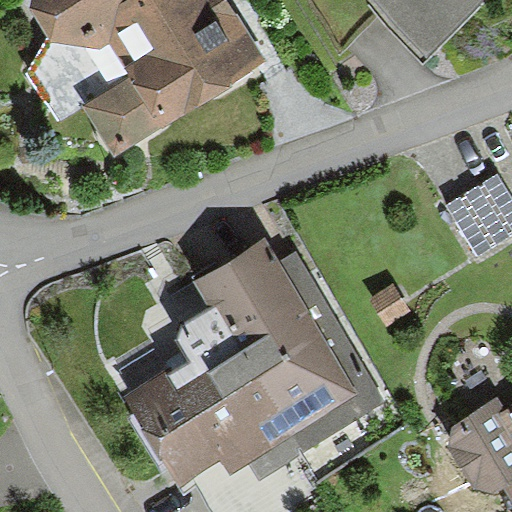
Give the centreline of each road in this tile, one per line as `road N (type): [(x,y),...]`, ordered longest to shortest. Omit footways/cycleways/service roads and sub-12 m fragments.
road 1 (residential): [(0,270),(511,74)]
road 2 (residential): [(0,310),(83,511)]
